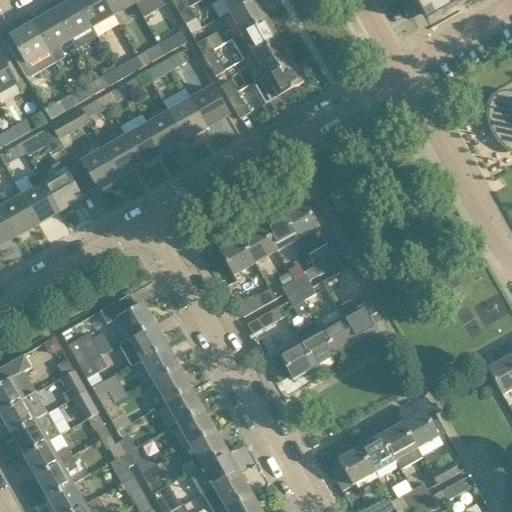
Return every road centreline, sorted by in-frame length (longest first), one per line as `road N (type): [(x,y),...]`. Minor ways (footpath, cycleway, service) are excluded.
road 1 (residential): [(321,511),(156,216)]
road 2 (residential): [(156,216),(403,72)]
road 3 (tertiary): [(511,264),(403,72)]
road 4 (residential): [(0,307),(156,216)]
road 5 (residential): [(403,72),(511,10)]
